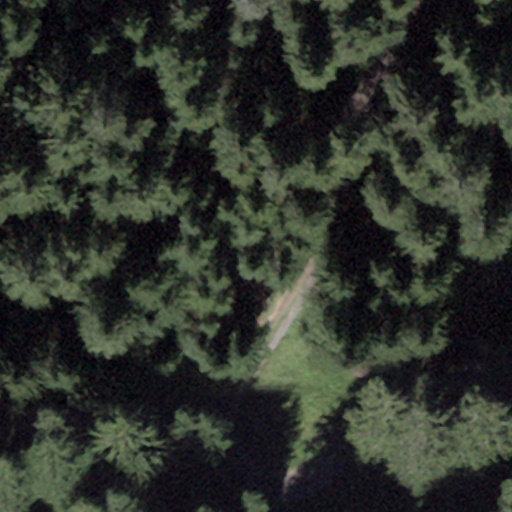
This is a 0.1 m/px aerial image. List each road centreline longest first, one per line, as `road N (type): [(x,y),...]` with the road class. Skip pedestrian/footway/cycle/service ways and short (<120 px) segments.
road 1 (track): [(439,0),(445,89),(390,220),(242,424),(239,471),(257,504),(272,511)]
road 2 (track): [(289,511),(365,483),(511,308)]
